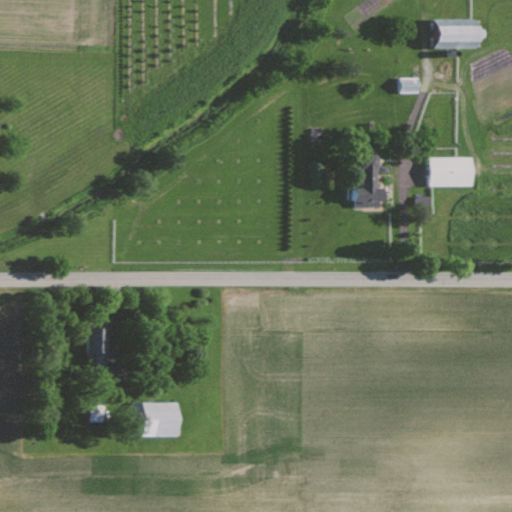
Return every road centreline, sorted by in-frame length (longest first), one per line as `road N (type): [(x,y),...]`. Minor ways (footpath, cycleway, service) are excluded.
road 1 (tertiary): [(511,279),(0,279)]
road 2 (residential): [(414,279),(409,0)]
